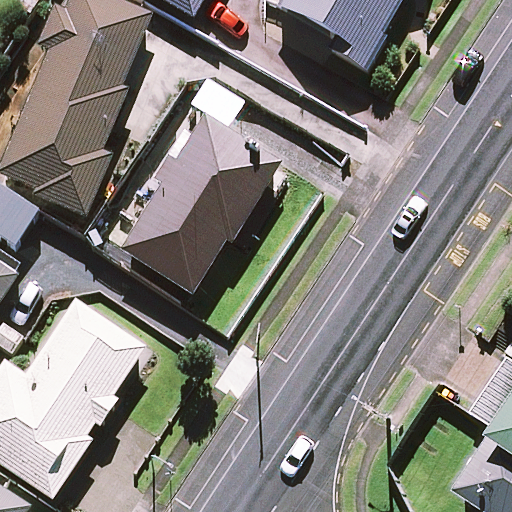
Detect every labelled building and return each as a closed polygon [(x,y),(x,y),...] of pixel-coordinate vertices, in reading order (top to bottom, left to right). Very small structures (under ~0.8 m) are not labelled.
[(149,24),(89,0),(62,0),(40,56),(47,59),(0,174),(0,187),(86,223),(111,160),(102,156),(126,96),(121,94),(149,24)] [(152,0),(191,23),(204,0),(152,0)] [(400,0),(290,0),(281,16),(367,62),(400,0)] [(121,257),(192,302),(226,248),(228,249),(276,171),(225,137),(242,109),(216,93),(205,86),(189,112),(203,121),(191,141),(188,139),(157,186),(163,190),(121,257)] [(38,215),(0,190),(0,242),(14,251),(38,215)] [(0,307),(16,283),(0,271),(0,307)] [(469,421),(488,434),(453,486),(492,511),(511,511),(511,363),(509,362),(469,421)] [(0,511),(43,511),(60,488),(0,448),(0,511)]
